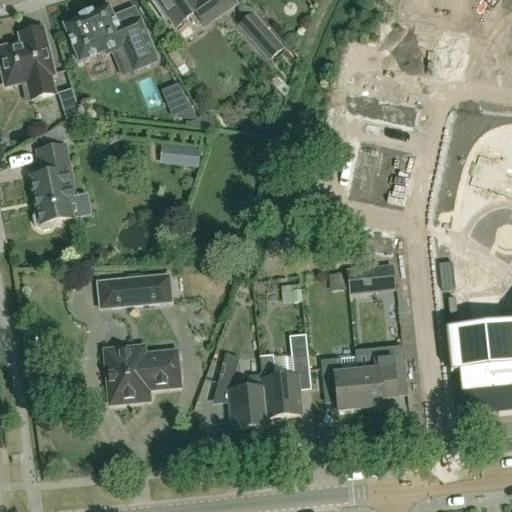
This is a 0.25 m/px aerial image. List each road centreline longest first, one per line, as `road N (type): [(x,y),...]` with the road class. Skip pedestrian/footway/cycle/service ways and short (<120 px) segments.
road 1 (unclassified): [(392,489),(183,511)]
road 2 (residential): [(351,72),(511,88)]
road 3 (unclassified): [(511,477),(392,489)]
